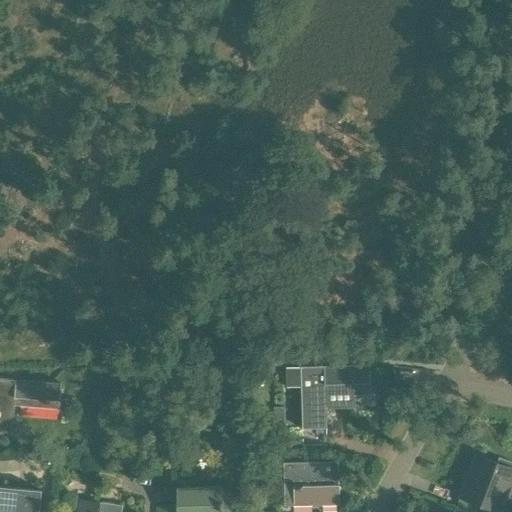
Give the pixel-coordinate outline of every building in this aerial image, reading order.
[(369,364),(285,367),(286,386),(300,386),(302,428),(326,427),(325,392),(353,391),(353,395),(370,395),(369,364)] [(59,400),(60,382),(0,377),(0,431),(12,432),(14,405),(42,407),(42,401),(45,401),(46,399),(59,400)] [(282,410),(273,410),(273,420),(282,420),(282,410)] [(460,497),(456,508),(466,511),(501,511),(511,484),(511,461),(499,457),(496,463),(474,455),(458,497),(460,497)] [(283,505),(339,504),(338,461),(282,462),(283,505)] [(39,511),(42,490),(0,485),(0,510),(16,511),(15,511),(39,511)] [(230,511),(230,486),(175,487),(175,511),(230,511)] [(120,511),(122,506),(80,499),(78,511),(120,511)]
